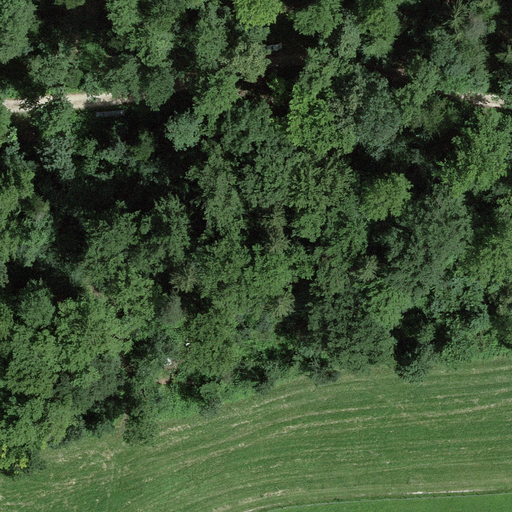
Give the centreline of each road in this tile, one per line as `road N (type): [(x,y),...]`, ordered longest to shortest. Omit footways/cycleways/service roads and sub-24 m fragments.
road 1 (track): [(511,107),(308,55),(152,92),(0,103)]
road 2 (track): [(275,511),(511,490)]
